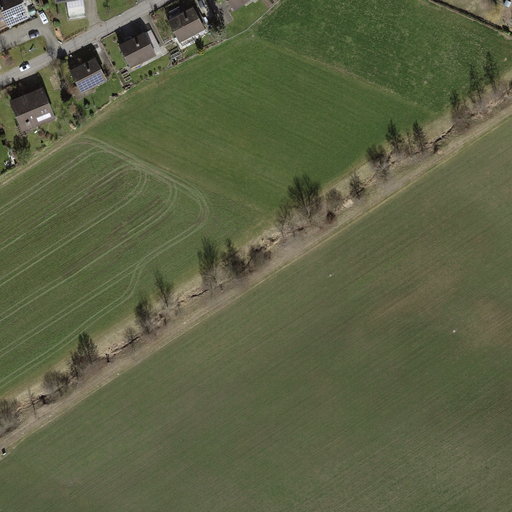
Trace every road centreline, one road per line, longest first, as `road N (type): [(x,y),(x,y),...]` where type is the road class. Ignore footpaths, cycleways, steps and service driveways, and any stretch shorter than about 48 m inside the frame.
road 1 (track): [(511,113),(0,448)]
road 2 (residential): [(0,82),(166,0)]
